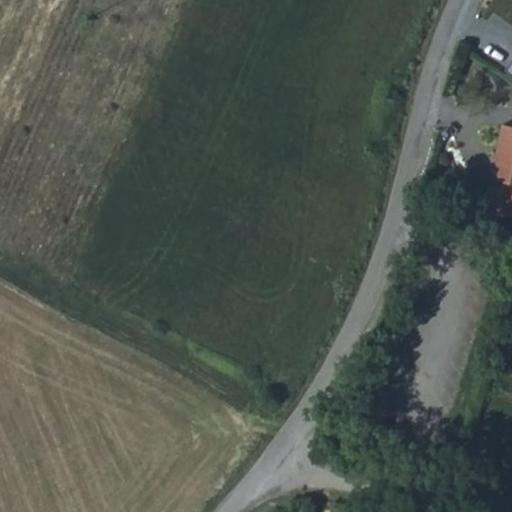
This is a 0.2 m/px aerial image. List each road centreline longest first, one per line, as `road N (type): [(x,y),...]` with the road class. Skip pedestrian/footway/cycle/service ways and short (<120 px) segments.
road 1 (unclassified): [(458,0),(429,77),(382,267),(332,367),(264,463)]
road 2 (unclassified): [(264,463),(511,505)]
